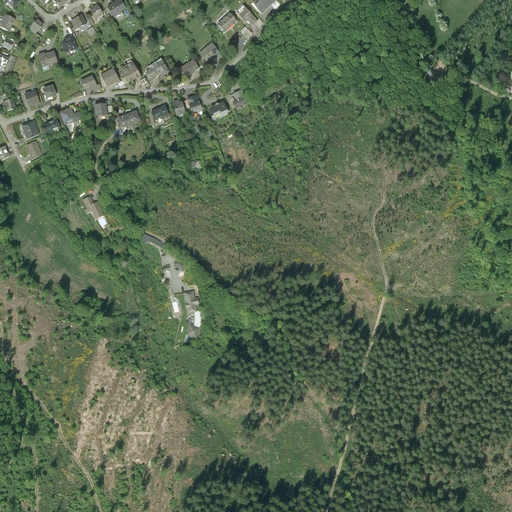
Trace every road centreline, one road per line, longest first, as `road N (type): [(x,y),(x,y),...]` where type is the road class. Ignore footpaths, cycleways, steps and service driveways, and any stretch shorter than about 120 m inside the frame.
road 1 (track): [(385,191),(374,232),(387,286),(328,511)]
road 2 (residential): [(294,0),(212,81),(84,99),(2,124)]
road 3 (track): [(0,331),(35,455),(37,511)]
road 4 (track): [(27,175),(56,227),(126,279),(136,305)]
